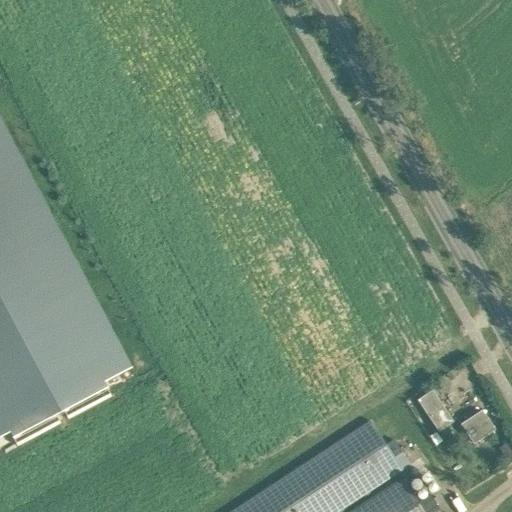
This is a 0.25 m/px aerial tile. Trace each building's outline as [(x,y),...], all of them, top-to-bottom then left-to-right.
[(0,434),(131,366),(0,118),(0,434)] [(418,400),(439,431),(452,422),(432,391),(418,400)] [(474,443),(477,441),(494,430),(482,411),(462,424),(474,443)] [(394,440),(386,445),(370,421),(230,511),(337,511),(410,464),(394,440)] [(351,511),(441,511),(431,496),(420,504),(403,479),(351,511)]
